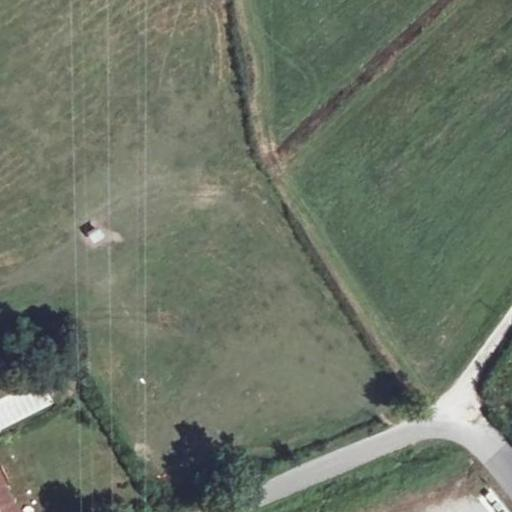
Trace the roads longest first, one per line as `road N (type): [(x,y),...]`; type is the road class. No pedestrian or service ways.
road 1 (track): [(0,272),(136,193),(179,185),(258,191)]
road 2 (unclassified): [(441,418),(226,511)]
road 3 (unclassified): [(441,418),(511,321)]
